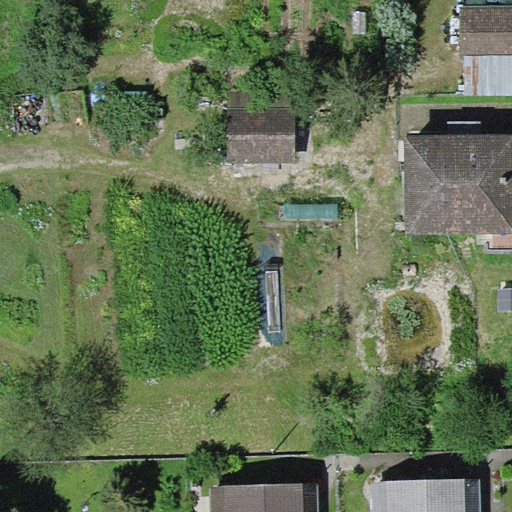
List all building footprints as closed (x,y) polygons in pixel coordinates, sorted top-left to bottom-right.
[(511,13),(458,12),(458,63),(511,64),(511,13)] [(294,121),(224,119),(222,173),(293,175),(294,121)] [(508,155),(397,151),(393,249),(504,253),(508,155)] [(480,511),(480,489),(381,492),(381,511),(480,511)] [(314,511),(314,490),(219,495),(219,511),(314,511)]
